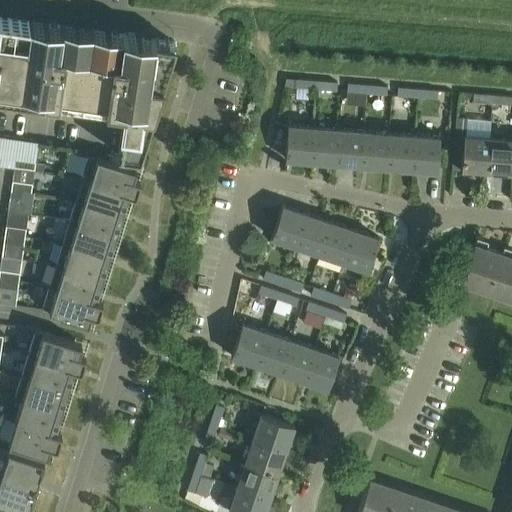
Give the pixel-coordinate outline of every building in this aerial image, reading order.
[(140,156),(147,132),(175,43),(0,17),(0,88),(44,95),(44,99),(57,101),(58,97),(106,104),(106,108),(123,110),(120,128),(117,153),(140,156)] [(296,88),(317,89),(317,81),(297,79),(296,88)] [(317,81),(317,89),(336,91),(337,83),(317,81)] [(347,92),(368,93),(368,85),(347,84),(347,92)] [(368,85),(368,93),(387,95),(387,87),(368,85)] [(397,96),(417,97),(418,89),(398,88),(397,96)] [(418,89),(417,97),(437,99),(438,91),(418,89)] [(473,102),(493,103),(493,95),(473,94),(473,102)] [(511,97),(493,95),(493,103),(511,105),(511,97)] [(287,122),(284,159),(285,159),(309,161),(312,124),(287,122)] [(312,124),(309,161),(335,163),(338,126),(312,124)] [(338,126),(335,163),(360,165),(363,128),(338,126)] [(363,128),(360,165),(385,167),(388,131),(363,128)] [(388,131),(385,167),(411,170),(414,133),(388,131)] [(414,133),(411,170),(437,171),(439,137),(440,135),(414,133)] [(461,170),(487,172),(490,137),(464,135),(461,170)] [(511,138),(490,137),(487,172),(511,173),(511,138)] [(83,177),(82,177),(128,192),(135,195),(136,193),(140,180),(138,180),(133,178),(136,168),(90,154),(83,177)] [(16,158),(14,167),(35,169),(36,161),(16,158)] [(82,177),(76,197),(122,212),(128,192),(82,177)] [(12,181),(10,197),(30,200),(32,184),(12,181)] [(76,197),(70,219),(116,234),(122,213),(122,212),(76,197)] [(271,238),(295,246),(305,213),(282,205),(271,238)] [(262,209),(257,224),(273,229),(278,214),(262,209)] [(305,213),(295,246),(318,253),(328,221),(305,213)] [(70,219),(63,241),(109,255),(113,243),(115,234),(116,234),(70,219)] [(328,221),(318,253),(343,262),(353,229),(328,221)] [(6,226),(4,242),(24,245),(26,228),(6,226)] [(353,229),(343,262),(367,270),(378,237),(353,229)] [(56,262),(56,263),(102,277),(108,258),(109,255),(63,241),(56,262)] [(367,483),(357,511),(511,511),(511,254),(474,241),(474,243),(463,276),(511,292),(511,511),(456,511),(368,482),(367,483)] [(50,284),(49,284),(95,299),(96,298),(102,277),(56,263),(50,284)] [(0,270),(0,287),(17,290),(20,273),(0,270)] [(265,271),(262,279),(282,286),(284,277),(265,271)] [(284,277),(282,286),(301,292),(304,284),(284,277)] [(49,284),(42,308),(44,309),(56,313),(79,320),(88,323),(91,313),(93,314),(98,315),(102,301),(95,299),(49,284)] [(258,293),(277,300),(280,291),(261,285),(258,293)] [(313,288),(310,295),(330,302),(332,294),(313,288)] [(280,291),(277,300),(295,307),(298,298),(280,291)] [(332,294),(330,302),(348,308),(351,301),(332,294)] [(306,309),(325,316),(328,308),(308,301),(306,309)] [(328,308),(325,316),(344,322),(346,314),(328,308)] [(231,356),(255,364),(268,332),(242,323),(231,356)] [(28,352),(74,367),(81,369),(85,356),(81,354),(78,353),(81,344),(73,341),(49,334),(42,332),(38,330),(35,330),(28,352)] [(268,332),(255,364),(278,372),(289,339),(268,332)] [(289,339),(278,372),(303,380),(312,347),(289,339)] [(312,347),(303,380),(327,388),(338,356),(312,347)] [(28,352),(22,374),(68,388),(74,368),(74,367),(28,352)] [(22,374),(15,396),(22,398),(61,410),(67,390),(68,388),(22,374)] [(16,417),(15,420),(61,434),(61,433),(54,431),(56,424),(59,417),(61,410),(22,398),(21,399),(16,417)] [(216,405),(209,423),(217,426),(223,407),(216,405)] [(260,414),(253,435),(286,448),(294,425),(260,414)] [(15,420),(8,442),(47,455),(50,445),(57,447),(59,439),(61,434),(15,420)] [(209,423),(203,442),(211,445),(217,426),(209,423)] [(221,427),(218,436),(233,441),(235,432),(221,427)] [(253,435),(244,461),(278,472),(286,448),(253,435)] [(8,448),(1,470),(37,483),(44,460),(8,448)] [(200,452),(193,470),(202,473),(208,455),(200,452)] [(244,461),(236,484),(270,496),(278,472),(244,461)] [(1,470),(0,472),(0,495),(29,506),(37,483),(1,470)] [(193,470),(187,490),(195,493),(202,473),(193,470)] [(232,511),(264,511),(270,496),(236,484),(227,510),(232,511)] [(0,495),(0,511),(26,511),(29,506),(0,495)]
